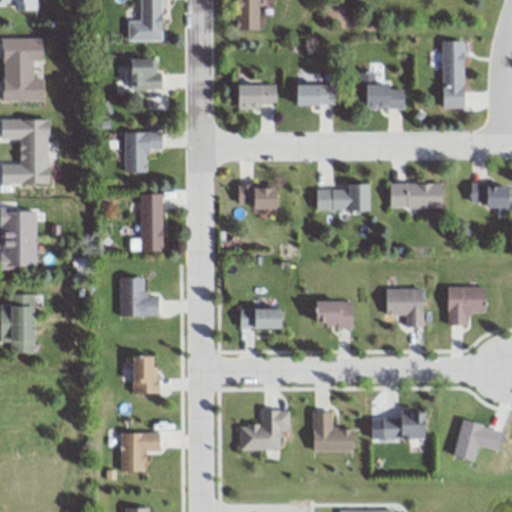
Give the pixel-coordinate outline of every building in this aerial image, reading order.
[(16,10),(38,10),(37,0),(0,0),(0,3),(16,4),(16,10)] [(139,0),(140,20),(127,20),(127,40),(162,40),(161,0),(139,0)] [(259,0),(236,0),(236,30),(259,30),(259,0)] [(33,77),(33,61),(44,61),(44,38),(2,38),(2,101),(44,101),(44,77),(33,77)] [(441,40),(441,109),(464,109),(464,40),(441,40)] [(130,60),(154,60),(154,72),(162,74),(162,90),(130,89),(130,60)] [(366,87),(372,83),(404,87),(409,109),(361,109),(366,87)] [(238,88),(274,84),(278,106),(239,111),(238,88)] [(298,88),(336,85),(336,104),(298,104),(298,88)] [(144,109),(164,109),(164,97),(144,97),(144,109)] [(0,164),(0,184),(49,184),(49,119),(0,120),(0,139),(20,139),(20,164),(0,164)] [(147,130),(159,132),(163,139),(161,150),(143,153),(146,173),(125,173),(124,133),(147,130)] [(388,182),(388,205),(444,209),(441,182),(388,182)] [(238,183),(277,186),(280,208),(256,209),(236,203),(238,183)] [(469,185),(511,185),(511,209),(507,211),(508,217),(497,217),(497,207),(488,206),(481,202),(470,201),(469,185)] [(316,190),(342,189),(351,198),(347,186),(370,186),(369,209),(350,211),(346,209),(314,209),(316,190)] [(139,194),(139,251),(162,251),(162,194),(139,194)] [(0,269),(1,211),(35,210),(36,267),(0,269)] [(115,277),(116,316),(161,317),(155,298),(145,298),(148,292),(143,280),(151,273),(148,269),(133,278),(115,277)] [(445,287),(484,286),(483,312),(465,315),(461,326),(450,323),(445,287)] [(384,289),(384,313),(404,316),(403,327),(423,327),(422,289),(384,289)] [(9,295),(36,294),(37,352),(12,354),(10,326),(0,342),(0,303),(10,320),(9,295)] [(317,304),(353,301),(353,327),(317,324),(317,304)] [(255,308),(283,310),(283,330),(257,328),(254,324),(238,325),(238,310),(255,308)] [(130,358),(150,354),(157,392),(130,393),(130,358)] [(382,418),(381,439),(428,439),(427,413),(405,405),(392,405),(376,419),(382,418)] [(259,411),(257,427),(241,426),(241,451),(278,450),(279,430),(288,430),(287,412),(259,411)] [(310,412),(313,454),(354,453),(353,431),(332,428),(329,411),(310,412)] [(118,435),(159,434),(160,455),(144,452),(144,477),(119,473),(118,435)]
